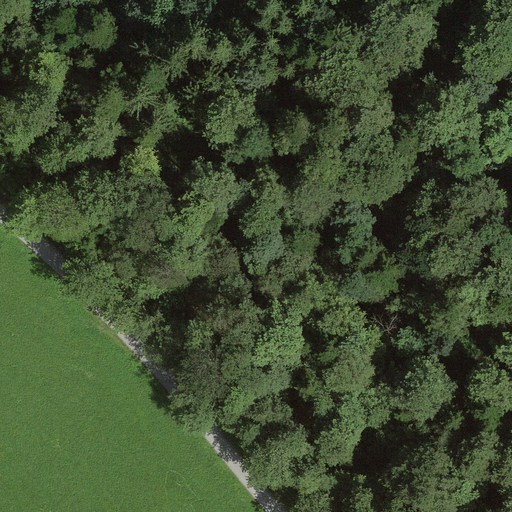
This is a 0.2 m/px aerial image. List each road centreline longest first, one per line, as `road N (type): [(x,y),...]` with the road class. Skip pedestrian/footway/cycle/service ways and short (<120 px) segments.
road 1 (track): [(207,0),(284,193),(356,311),(390,343),(511,372)]
road 2 (track): [(0,216),(129,337),(274,511)]
road 3 (track): [(500,136),(455,83),(417,0)]
